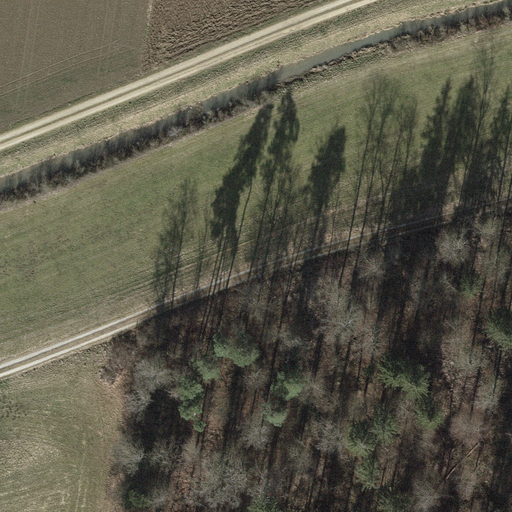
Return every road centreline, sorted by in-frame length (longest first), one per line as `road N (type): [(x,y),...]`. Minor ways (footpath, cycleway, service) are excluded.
road 1 (track): [(0,369),(385,232),(511,197)]
road 2 (track): [(0,143),(360,0)]
